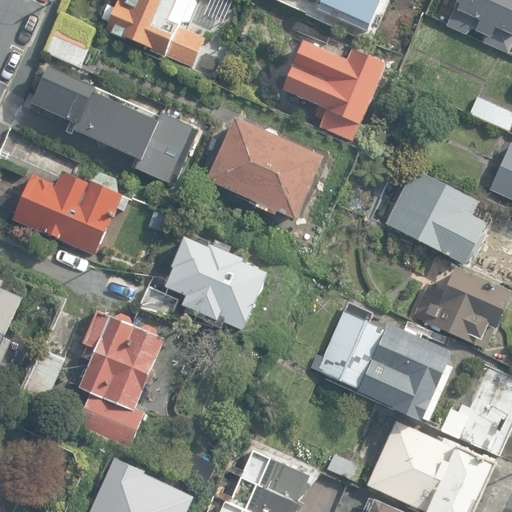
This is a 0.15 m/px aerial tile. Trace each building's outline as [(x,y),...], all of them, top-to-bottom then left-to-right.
[(221,0),(120,0),(109,29),(196,64),(221,0)] [(388,0),(323,0),(320,8),(375,31),(388,0)] [(511,0),(458,0),(447,25),(468,35),(472,28),(486,34),(483,41),(510,53),(511,47),(511,0)] [(48,26),(39,47),(73,62),(82,41),(48,26)] [(390,69),(306,35),(279,102),(363,136),(390,69)] [(193,115),(51,62),(30,118),(172,171),(193,115)] [(511,111),(511,110),(473,93),(465,111),(504,128),(511,111)] [(332,156),(242,117),(219,177),(308,216),(332,156)] [(511,145),(504,142),(482,187),(511,200),(511,145)] [(61,183),(35,170),(14,219),(102,252),(128,193),(66,170),(61,183)] [(511,221),(502,245),(470,232),(459,264),(511,286),(511,221)] [(277,266),(191,236),(169,295),(256,326),(277,266)] [(511,313),(511,290),(432,261),(411,317),(499,350),(511,313)] [(0,364),(31,295),(0,280),(0,364)] [(460,349),(348,296),(312,371),(426,417),(460,349)] [(170,339),(101,313),(75,381),(144,407),(170,339)] [(63,356),(45,348),(30,380),(48,388),(63,356)] [(465,407),(445,398),(434,423),(495,449),(511,409),(511,376),(483,365),(465,407)] [(132,408),(93,393),(83,419),(122,434),(132,408)] [(475,511),(497,462),(397,418),(368,484),(432,511),(475,511)] [(243,471),(306,501),(318,475),(255,445),(243,471)] [(192,511),(201,490),(120,459),(99,511),(192,511)] [(243,471),(230,497),(262,511),(300,511),(306,501),(243,471)] [(223,511),(262,511),(230,497),(223,511)] [(401,511),(377,501),(372,511),(401,511)]
